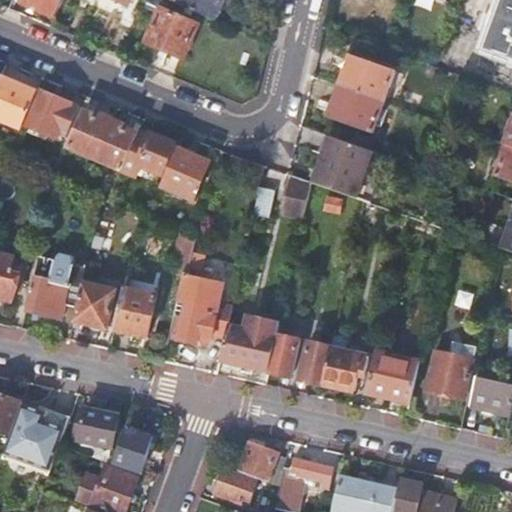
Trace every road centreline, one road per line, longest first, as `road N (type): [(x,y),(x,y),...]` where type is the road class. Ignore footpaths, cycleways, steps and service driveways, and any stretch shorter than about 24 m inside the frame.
road 1 (residential): [(307,0),(283,96),(270,119),(250,129),(216,126),(0,32)]
road 2 (residential): [(511,465),(208,398)]
road 3 (residential): [(208,398),(0,351)]
road 4 (residential): [(168,511),(208,398)]
